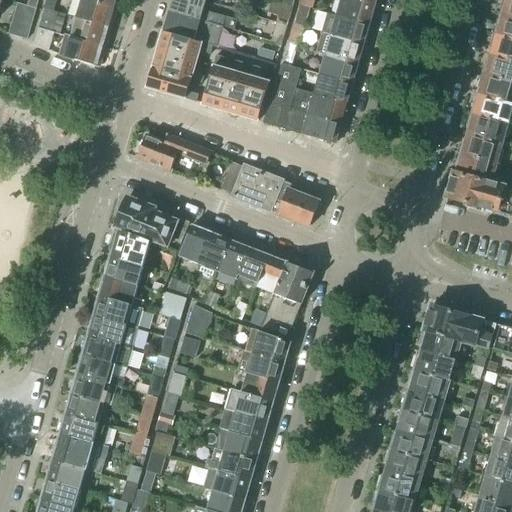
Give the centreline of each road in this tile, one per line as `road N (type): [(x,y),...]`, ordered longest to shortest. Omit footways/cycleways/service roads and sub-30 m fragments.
road 1 (residential): [(0,511),(103,162)]
road 2 (residential): [(331,253),(260,511)]
road 3 (residential): [(338,511),(406,275)]
road 4 (residential): [(103,162),(331,253)]
road 5 (residential): [(346,187),(125,101)]
road 6 (residential): [(415,209),(472,0)]
road 7 (residential): [(399,0),(346,187)]
road 8 (residential): [(125,101),(0,51)]
